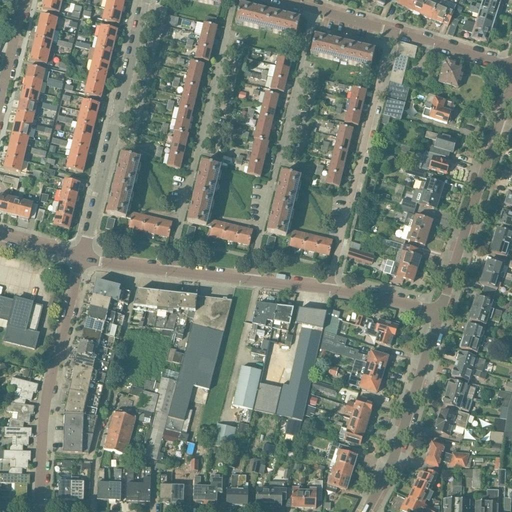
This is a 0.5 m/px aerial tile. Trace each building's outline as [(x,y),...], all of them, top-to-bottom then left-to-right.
[(62,3),(51,0),(45,0),(43,10),(59,14),(62,3)] [(122,14),(125,3),(114,0),(107,0),(105,10),(122,14)] [(404,8),(409,11),(413,0),(393,0),(392,3),(396,5),(396,4),(398,5),(398,6),(399,6),(398,8),(403,10),(404,8)] [(413,0),(409,11),(420,16),(426,0),(413,0)] [(426,0),(420,16),(431,20),(438,5),(427,0),(426,0)] [(445,21),(450,23),(454,12),(443,7),(445,0),(440,0),(438,5),(431,20),(435,22),(435,25),(440,27),(442,25),(443,25),(445,21)] [(470,8),(496,16),(499,6),(483,1),(482,6),(471,3),(470,8)] [(72,15),(68,14),(67,18),(79,21),(82,8),(77,7),(74,6),(74,8),(72,15)] [(270,13),(240,6),(236,24),(266,32),(270,13)] [(493,25),(496,16),(470,8),(468,13),(479,16),(477,20),(493,25)] [(122,14),(105,10),(103,21),(119,26),(122,14)] [(300,20),(270,13),(266,32),(296,39),(300,20)] [(41,16),(38,27),(55,32),(58,20),(41,16)] [(169,17),(167,26),(177,28),(178,24),(173,23),(174,18),(169,17)] [(204,24),(215,27),(216,23),(216,21),(216,20),(206,17),(204,24)] [(464,27),(490,35),(493,25),(477,20),(476,25),(465,22),(464,27)] [(201,36),(214,40),(217,27),(215,27),(204,24),(201,36)] [(52,42),(55,32),(38,27),(36,38),(52,42)] [(101,27),(98,38),(115,42),(118,31),(101,27)] [(487,45),(490,35),(464,27),(462,32),(473,35),(471,40),(487,45)] [(447,36),(453,38),(455,31),(450,30),(447,36)] [(212,51),(214,40),(201,36),(198,48),(212,51)] [(345,44),(315,37),(310,55),(341,63),(345,44)] [(33,49),(50,54),(52,42),(36,38),(33,49)] [(112,54),(115,42),(98,38),(96,50),(112,54)] [(396,55),(408,58),(411,46),(399,43),(396,55)] [(375,51),(345,44),(341,63),(371,70),(375,51)] [(408,59),(414,60),(417,48),(411,46),(408,58),(408,59)] [(212,51),(198,48),(195,59),(209,63),(212,51)] [(291,52),(291,51),(281,48),(279,55),(290,58),(291,54),(291,52)] [(47,66),(50,54),(33,49),(30,61),(47,66)] [(93,61),(110,65),(112,54),(96,50),(93,61)] [(279,55),(276,67),(290,70),(292,58),(279,55)] [(390,83),(402,86),(408,59),(408,58),(396,55),(390,83)] [(107,77),(110,65),(93,61),(90,72),(107,77)] [(464,70),(457,67),(458,64),(447,61),(446,64),(445,64),(439,84),(458,90),(464,70)] [(190,62),(188,74),(201,77),(204,66),(190,62)] [(26,78),(43,82),(46,71),(29,67),(26,78)] [(287,82),(290,70),(276,67),(273,79),(287,82)] [(87,84),(104,88),(107,77),(90,72),(87,84)] [(199,89),(201,77),(188,74),(185,86),(199,89)] [(23,90),(40,94),(43,82),(26,78),(23,90)] [(287,82),(273,79),(270,91),(284,94),(287,82)] [(365,84),(360,83),(355,81),(353,88),(364,91),(365,87),(365,85),(365,84)] [(410,89),(402,86),(390,83),(382,116),(401,121),(410,89)] [(101,99),(104,88),(87,84),(85,95),(101,99)] [(182,97),(196,100),(199,89),(185,86),(182,97)] [(350,100),(364,104),(367,92),(364,91),(353,88),(350,100)] [(37,105),(40,94),(23,90),(21,101),(37,105)] [(266,93),(263,105),(276,109),(279,97),(266,93)] [(436,97),(430,95),(425,110),(422,118),(447,125),(448,124),(450,123),(451,120),(449,118),(451,112),(454,111),(455,108),(453,106),(454,102),(445,100),(444,102),(435,99),(436,97)] [(193,112),(196,100),(182,97),(179,109),(193,112)] [(361,115),(364,104),(350,100),(348,112),(361,115)] [(18,112),(34,117),(37,105),(21,101),(18,112)] [(83,101),(80,112),(97,117),(100,105),(83,101)] [(273,120),(276,109),(263,105),(260,117),(273,120)] [(177,120),(190,124),(193,112),(179,109),(177,120)] [(32,128),(34,117),(18,112),(15,124),(32,128)] [(94,128),(97,117),(80,112),(78,124),(94,128)] [(358,127),(361,115),(348,112),(345,124),(358,127)] [(257,129),(271,132),(273,120),(260,117),(257,129)] [(174,132),(175,132),(188,135),(190,124),(177,120),(174,132)] [(76,129),(75,135),(92,139),(94,128),(78,124),(73,123),(72,126),(71,128),(76,129)] [(12,135),(29,139),(32,128),(15,124),(12,135)] [(337,139),(351,142),(354,130),(340,127),(337,139)] [(268,143),(271,132),(257,129),(254,140),(255,141),(255,140),(268,143)] [(189,135),(188,135),(175,132),(172,144),(186,147),(189,135)] [(433,155),(441,157),(448,159),(450,153),(453,154),(456,141),(427,133),(426,139),(437,142),(435,148),(430,147),(428,153),(433,155)] [(26,151),(29,139),(12,135),(10,146),(26,151)] [(89,151),(92,139),(75,135),(72,146),(89,151)] [(348,153),(351,142),(337,139),(334,150),(348,153)] [(269,143),(268,143),(255,140),(255,141),(252,152),(266,155),(269,143)] [(183,159),(186,147),(172,144),(170,155),(183,159)] [(7,158),(23,162),(26,151),(10,146),(7,158)] [(69,158),(86,162),(89,151),(72,146),(69,158)] [(345,165),(348,153),(334,150),(331,162),(345,165)] [(250,163),(263,167),(266,155),(252,152),(250,163)] [(440,161),(441,157),(433,155),(428,153),(426,153),(424,161),(430,163),(428,170),(440,173),(446,176),(450,164),(440,161)] [(122,155),(114,185),(133,190),(141,160),(122,155)] [(183,159),(170,155),(167,167),(180,171),(183,159)] [(394,158),(384,155),(382,161),(393,164),(394,158)] [(21,174),(23,162),(7,158),(4,169),(21,174)] [(83,174),(86,162),(69,158),(66,169),(83,174)] [(342,176),(345,165),(331,162),(328,173),(342,176)] [(221,168),(202,163),(195,193),(213,198),(221,168)] [(261,178),(263,167),(250,163),(247,175),(261,178)] [(45,169),(43,175),(54,178),(55,172),(45,169)] [(406,169),(405,175),(424,180),(426,174),(406,169)] [(31,182),(37,183),(41,184),(42,180),(40,179),(41,174),(33,172),(31,182)] [(300,178),(282,173),(275,203),(293,208),(300,178)] [(339,189),(342,176),(328,173),(325,185),(339,189)] [(3,183),(14,186),(15,180),(5,177),(3,183)] [(65,180),(62,192),(78,196),(81,184),(65,180)] [(418,191),(423,193),(441,198),(443,199),(445,193),(443,192),(445,186),(440,184),(427,180),(426,184),(421,183),(418,191)] [(37,183),(35,194),(41,195),(44,185),(41,184),(37,183)] [(126,220),(126,219),(131,220),(132,215),(127,213),(133,190),(114,185),(107,215),(126,220)] [(75,207),(78,196),(62,192),(59,204),(75,207)] [(213,198),(195,193),(188,223),(206,227),(212,229),(213,222),(208,221),(213,198)] [(437,211),(441,198),(423,193),(419,205),(437,211)] [(0,212),(7,215),(11,199),(0,196),(0,212)] [(22,202),(11,199),(7,215),(18,218),(22,202)] [(401,206),(415,210),(417,205),(403,200),(401,206)] [(22,202),(18,218),(30,221),(34,205),(22,202)] [(293,208),(275,203),(268,233),(286,238),(291,239),(293,233),(288,232),(293,208)] [(75,207),(59,204),(57,215),(73,219),(75,207)] [(413,216),(415,210),(401,206),(398,205),(396,210),(413,216)] [(43,223),(46,212),(40,211),(37,222),(43,223)] [(511,215),(503,212),(499,225),(511,229),(511,215)] [(132,215),(131,220),(129,230),(143,233),(146,217),(133,214),(132,215)] [(70,230),(73,219),(57,215),(54,227),(70,230)] [(159,220),(146,217),(143,233),(155,236),(159,220)] [(415,217),(411,229),(429,235),(433,222),(415,217)] [(113,231),(115,221),(108,219),(106,230),(113,231)] [(159,220),(155,236),(169,239),(173,223),(159,220)] [(213,222),(212,229),(209,237),(223,240),(227,225),(213,221),(213,222)] [(223,240),(236,244),(240,228),(227,225),(223,240)] [(193,240),(196,229),(189,227),(186,238),(193,240)] [(240,228),(236,244),(249,247),(253,231),(240,228)] [(425,247),(429,235),(411,229),(408,241),(425,247)] [(494,241),(511,247),(511,234),(498,230),(494,241)] [(293,233),(291,239),(289,248),(303,251),(306,235),(293,232),(293,233)] [(320,238),(306,235),(303,251),(316,254),(320,238)] [(406,241),(392,236),(390,242),(404,247),(406,241)] [(273,250),(276,239),(269,237),(266,248),(273,250)] [(320,238),(316,254),(329,257),(333,241),(320,238)] [(511,247),(494,241),(490,253),(507,259),(509,252),(511,252),(511,253),(511,247)] [(418,251),(404,247),(390,242),(388,248),(399,251),(395,264),(400,265),(418,271),(422,258),(416,257),(418,251)] [(361,246),(354,244),(352,250),(359,253),(361,246)] [(349,250),(347,257),(372,265),(374,258),(359,253),(352,250),(349,250)] [(488,262),(484,274),(511,283),(511,281),(511,276),(504,274),(504,275),(502,274),(504,267),(488,262)] [(414,283),(418,271),(400,265),(395,264),(394,263),(390,276),(414,283)] [(482,293),(495,297),(497,291),(499,284),(501,284),(501,285),(510,288),(511,283),(484,274),(480,286),(484,287),(482,293)] [(125,303),(128,304),(131,294),(120,291),(121,288),(97,282),(93,297),(124,305),(125,303)] [(146,313),(148,293),(138,292),(138,291),(133,311),(135,311),(135,316),(145,317),(146,313)] [(146,313),(157,314),(159,294),(148,293),(146,313)] [(493,303),(495,297),(482,293),(480,299),(477,298),(473,310),(500,319),(502,313),(493,310),(493,311),(491,310),(493,303)] [(170,295),(159,294),(157,314),(156,321),(154,330),(163,331),(167,321),(170,295)] [(181,297),(170,295),(167,321),(163,331),(162,337),(172,338),(173,336),(179,312),(181,297)] [(93,297),(90,308),(121,316),(124,305),(93,297)] [(193,323),(195,314),(197,299),(181,297),(179,312),(173,336),(172,338),(182,341),(187,322),(193,323)] [(0,320),(9,323),(4,343),(35,351),(39,335),(36,334),(43,308),(33,305),(15,300),(15,303),(0,298),(0,320)] [(232,303),(197,299),(195,314),(193,323),(184,356),(182,366),(180,374),(169,417),(169,419),(184,423),(189,401),(206,405),(232,303)] [(273,323),(277,307),(257,305),(252,326),(272,330),(273,323)] [(294,309),(277,307),(273,323),(272,330),(289,333),(294,309)] [(118,328),(121,316),(90,308),(87,320),(118,328)] [(319,350),(322,333),(326,317),(327,313),(299,309),(296,325),(302,326),(288,387),(282,386),(276,417),(303,423),(312,380),(314,380),(315,381),(319,366),(315,366),(316,363),(319,350)] [(326,317),(338,321),(340,314),(327,310),(327,313),(326,317)] [(499,324),(500,319),(473,310),(469,322),(486,327),(488,320),(490,321),(499,324)] [(322,333),(335,337),(339,321),(338,321),(326,317),(322,333)] [(373,322),(359,317),(356,327),(369,331),(393,338),(394,339),(398,327),(397,327),(398,324),(392,322),(391,325),(379,322),(377,327),(373,325),(374,324),(373,322)] [(87,320),(84,332),(115,340),(118,328),(87,320)] [(498,348),(500,342),(484,337),(484,338),(482,338),(485,330),(468,325),(464,338),(497,348),(498,348)] [(251,328),(249,338),(255,340),(257,329),(251,328)] [(390,349),(393,338),(369,331),(368,336),(377,339),(375,344),(390,349)] [(112,352),(115,340),(84,332),(81,344),(112,352)] [(364,357),(358,355),(359,352),(350,349),(345,348),(347,340),(335,337),(322,333),(319,350),(327,353),(356,361),(385,370),(389,358),(371,353),(369,358),(364,357)] [(497,348),(464,338),(460,349),(477,355),(479,347),(481,348),(481,349),(490,352),(491,351),(495,352),(497,348)] [(262,341),(261,349),(267,351),(269,343),(262,341)] [(287,363),(279,361),(282,346),(269,343),(267,351),(264,364),(263,371),(254,412),(276,417),(282,386),(287,363)] [(109,365),(112,366),(116,353),(112,352),(81,344),(77,357),(109,365)] [(176,351),(169,350),(166,362),(182,366),(184,356),(176,353),(176,351)] [(316,363),(321,365),(323,359),(325,360),(327,353),(319,350),(316,363)] [(457,361),(455,366),(487,376),(488,370),(476,366),(475,366),(474,366),(476,359),(459,353),(459,355),(457,356),(456,359),(457,361)] [(77,357),(75,369),(106,376),(109,365),(77,357)] [(381,383),(385,370),(356,361),(352,374),(381,383)] [(254,412),(263,371),(242,366),(233,407),(254,412)] [(325,366),(323,372),(336,376),(338,370),(325,366)] [(485,380),(487,376),(455,366),(454,371),(452,372),(451,375),(452,377),(468,383),(470,376),(472,376),(472,377),(479,379),(485,381),(485,380)] [(106,376),(75,369),(72,381),(103,388),(106,376)] [(164,370),(161,384),(154,412),(169,417),(180,374),(164,370)] [(377,395),(381,383),(352,374),(348,386),(377,395)] [(139,411),(152,415),(154,412),(161,384),(156,383),(157,378),(150,377),(149,381),(147,381),(139,411)] [(13,398),(12,405),(26,407),(27,401),(33,402),(35,394),(36,395),(39,386),(12,379),(10,388),(22,391),(20,398),(17,398),(13,398)] [(72,381),(70,393),(100,399),(103,388),(72,381)] [(328,394),(330,387),(314,382),(311,389),(328,394)] [(449,389),(447,394),(472,402),(482,405),(483,402),(473,399),(476,389),(451,382),(448,383),(447,386),(449,389)] [(142,399),(144,390),(131,387),(129,395),(142,399)] [(336,392),(335,399),(343,400),(344,392),(336,392)] [(98,411),(100,399),(70,393),(67,404),(98,411)] [(468,413),(472,402),(447,394),(445,398),(443,400),(442,402),(443,405),(468,413)] [(511,398),(511,397),(511,394),(506,394),(502,407),(508,409),(510,404),(511,398)] [(316,407),(318,399),(309,397),(307,404),(316,407)] [(348,403),(347,407),(355,410),(371,415),(372,411),(375,410),(376,407),(374,405),(374,404),(358,399),(356,405),(348,403)] [(10,422),(9,429),(24,429),(24,424),(31,424),(31,416),(34,417),(35,408),(26,407),(12,405),(8,404),(7,413),(14,414),(13,420),(10,422)] [(98,411),(67,404),(64,416),(65,416),(96,418),(98,411)] [(310,418),(311,415),(314,416),(316,409),(306,407),(304,417),(310,418)] [(371,415),(355,410),(347,407),(345,412),(353,415),(351,420),(368,425),(370,426),(371,421),(370,420),(371,415)] [(187,410),(181,434),(186,435),(192,411),(187,410)] [(114,414),(108,438),(130,444),(136,421),(138,412),(132,411),(130,419),(114,414)] [(139,411),(136,421),(150,424),(141,456),(157,461),(163,437),(180,441),(181,434),(184,423),(169,419),(169,417),(154,412),(152,415),(139,411)] [(464,430),(466,431),(470,416),(457,412),(456,416),(441,411),(440,416),(438,417),(437,420),(438,422),(464,430)] [(65,416),(63,454),(89,456),(99,418),(96,418),(65,416)] [(298,437),(301,423),(289,420),(286,434),(298,437)] [(368,425),(351,420),(348,431),(364,436),(366,431),(369,430),(370,426),(368,425)] [(505,429),(506,422),(506,421),(499,420),(497,432),(504,433),(505,429)] [(435,426),(436,428),(435,433),(449,437),(451,433),(463,436),(464,430),(438,422),(436,423),(435,426)] [(232,449),(236,430),(218,426),(214,445),(232,449)] [(247,439),(249,428),(240,426),(237,437),(247,439)] [(11,449),(11,452),(24,453),(24,447),(29,447),(30,439),(32,439),(32,430),(24,429),(9,429),(5,428),(5,438),(17,438),(17,447),(13,446),(11,449)] [(361,446),(364,446),(365,443),(363,441),(364,436),(348,431),(342,429),(341,429),(338,438),(339,440),(361,447),(361,446)] [(502,446),(503,440),(504,435),(491,433),(489,444),(492,445),(502,446)] [(181,434),(180,441),(187,443),(188,436),(181,434)] [(126,458),(130,444),(108,438),(104,452),(112,454),(126,458)] [(452,456),(443,453),(445,447),(432,443),(430,447),(428,448),(427,451),(428,454),(450,461),(449,465),(448,467),(465,468),(470,469),(470,465),(466,465),(469,455),(452,454),(452,456)] [(502,446),(492,445),(491,452),(501,453),(502,446)] [(265,452),(275,454),(277,448),(266,446),(265,452)] [(327,460),(332,462),(354,469),(358,458),(349,455),(350,449),(341,446),(339,452),(331,449),(327,460)] [(10,476),(23,476),(23,470),(29,470),(29,462),(31,462),(32,453),(24,453),(11,452),(0,451),(0,460),(17,461),(16,470),(13,470),(10,472),(10,476)] [(440,462),(449,465),(450,461),(428,454),(426,455),(425,459),(426,461),(425,464),(438,468),(440,462)] [(237,468),(238,461),(231,459),(229,467),(237,468)] [(73,463),(62,462),(62,470),(72,470),(73,463)] [(334,475),(350,481),(354,469),(332,462),(330,467),(334,468),(331,475),(334,476),(334,475)] [(251,473),(258,474),(259,469),(260,465),(253,463),(251,473)] [(127,503),(139,503),(140,486),(134,485),(135,468),(128,468),(127,503)] [(143,486),(140,486),(139,503),(151,504),(152,469),(143,469),(143,486)] [(110,502),(111,485),(105,484),(105,473),(99,473),(98,502),(110,502)] [(111,485),(110,502),(121,503),(122,474),(115,473),(115,485),(111,485)] [(418,481),(432,488),(437,477),(428,473),(428,474),(426,473),(424,476),(421,474),(418,481)] [(31,476),(23,476),(10,476),(0,475),(0,484),(16,485),(15,500),(28,500),(28,486),(31,486),(31,476)] [(330,479),(328,486),(326,492),(336,495),(338,489),(346,492),(350,481),(334,475),(334,476),(333,480),(330,479)] [(73,477),(73,476),(60,476),(59,501),(72,501),(72,483),(73,477)] [(212,488),(207,488),(206,506),(217,506),(218,495),(223,495),(223,485),(224,485),(224,476),(212,476),(212,488)] [(90,490),(91,483),(79,483),(80,478),(73,477),(72,483),(72,501),(84,502),(85,489),(90,490)] [(173,505),(174,487),(167,487),(167,477),(161,477),(161,504),(173,505)] [(174,487),(173,505),(184,505),(185,478),(178,477),(178,487),(174,487)] [(227,506),(238,507),(239,478),(232,477),(232,479),(230,479),(230,485),(232,485),(232,490),(228,490),(227,506)] [(206,506),(207,488),(201,488),(201,478),(195,478),(194,505),(206,506)] [(247,478),(239,478),(238,507),(248,507),(249,491),(245,491),(245,484),(246,485),(247,478)] [(316,501),(322,502),(323,482),(315,481),(315,486),(316,486),(316,490),(310,490),(310,493),(305,492),(304,509),(316,510),(316,501)] [(430,493),(432,488),(418,481),(413,490),(431,498),(433,494),(430,493)] [(270,490),(270,509),(275,509),(275,508),(281,508),(282,502),(286,502),(286,499),(286,490),(285,490),(285,483),(270,483),(270,490)] [(300,490),(292,489),(286,489),(286,490),(286,499),(292,500),(292,509),(304,509),(305,492),(300,492),(300,490)] [(257,507),(264,507),(264,509),(270,509),(270,490),(258,490),(257,507)] [(413,490),(409,499),(423,506),(423,505),(426,500),(429,502),(431,498),(413,490)] [(444,511),(456,511),(457,500),(456,500),(457,493),(452,493),(450,493),(450,500),(443,500),(443,510),(445,510),(444,511)] [(456,500),(457,500),(456,511),(467,511),(469,511),(470,501),(461,501),(461,493),(457,493),(456,500)] [(503,511),(511,511),(511,494),(509,494),(509,500),(504,499),(503,511)] [(486,511),(487,498),(482,497),(475,497),(474,511),(486,511)] [(487,498),(486,511),(497,511),(498,498),(487,498)] [(409,499),(408,500),(406,500),(401,511),(403,511),(435,511),(433,510),(423,505),(423,506),(409,499)]
